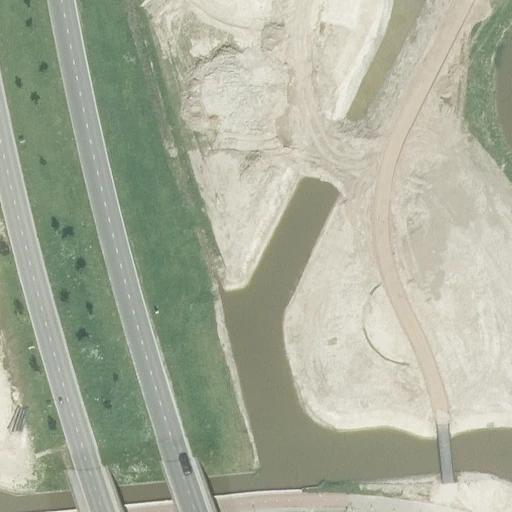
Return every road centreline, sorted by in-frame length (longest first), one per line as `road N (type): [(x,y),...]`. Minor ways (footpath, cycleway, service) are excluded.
road 1 (primary): [(195,511),(130,307),(61,0)]
road 2 (primary): [(0,143),(102,511)]
